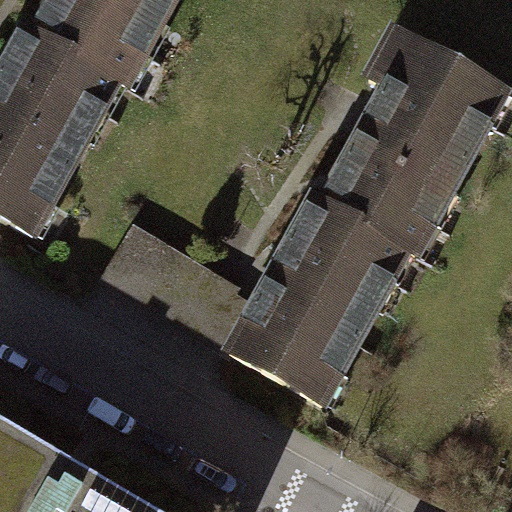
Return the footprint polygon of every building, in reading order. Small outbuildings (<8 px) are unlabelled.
[(52,0),(34,35),(117,81),(125,85),(171,0),(52,0)] [(0,220),(31,237),(117,81),(34,35),(25,30),(0,76),(0,220)] [(385,94),(321,206),(405,254),(414,259),(506,98),(393,34),(365,82),(385,94)] [(319,405),(405,254),(321,206),(316,203),(255,309),(229,354),(319,405)] [(100,281),(207,342),(233,296),(236,290),(129,229),(100,281)] [(207,342),(229,354),(255,309),(233,296),(207,342)] [(143,511),(0,432),(0,511),(143,511)]
